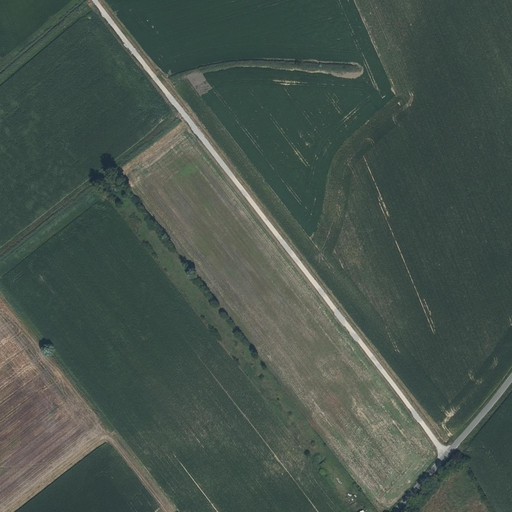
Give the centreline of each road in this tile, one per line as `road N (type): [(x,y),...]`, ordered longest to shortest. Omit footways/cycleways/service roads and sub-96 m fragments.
road 1 (track): [(446,457),(93,0)]
road 2 (track): [(9,511),(103,440),(112,441),(166,511)]
road 3 (unclassified): [(511,377),(401,511)]
